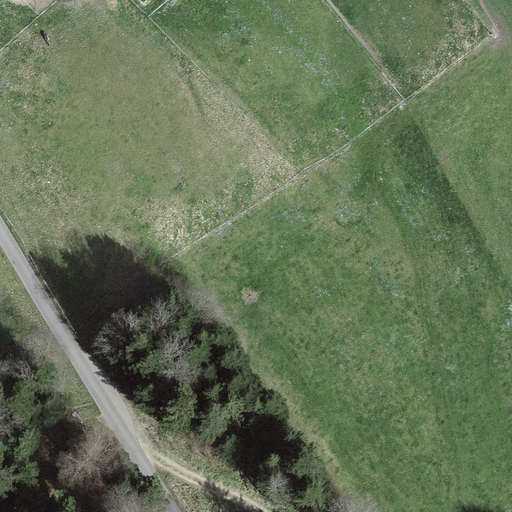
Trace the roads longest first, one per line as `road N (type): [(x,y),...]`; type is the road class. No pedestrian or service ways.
road 1 (unclassified): [(0,220),(177,511)]
road 2 (track): [(266,511),(213,491),(135,441)]
